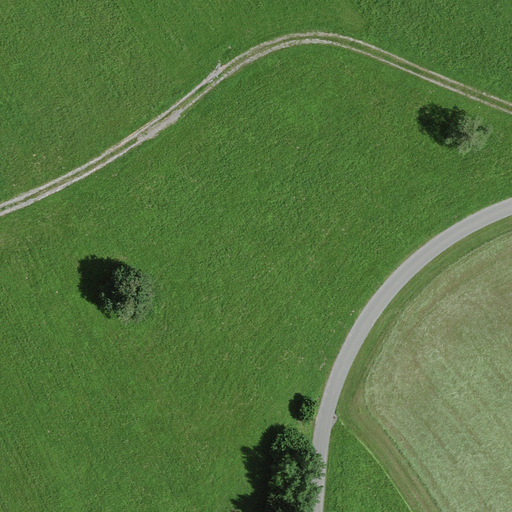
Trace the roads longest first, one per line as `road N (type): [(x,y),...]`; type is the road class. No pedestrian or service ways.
road 1 (track): [(511,110),(353,44),(316,37),(277,43),(116,153),(0,210)]
road 2 (unclassified): [(511,210),(407,268),(360,331),(327,399),(313,511)]
